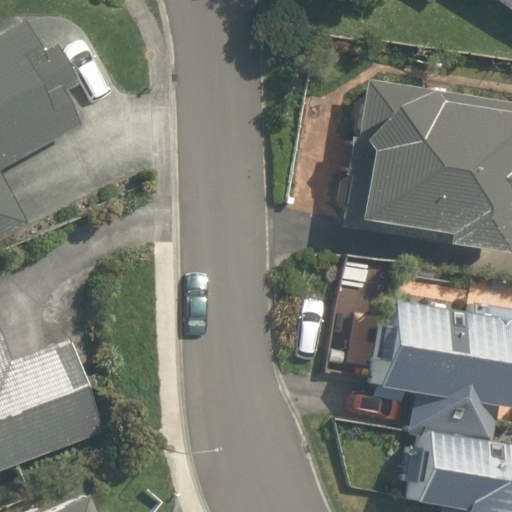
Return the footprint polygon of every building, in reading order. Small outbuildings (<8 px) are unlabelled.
[(511,0),(476,0),(511,27),(511,0)] [(0,238),(14,230),(0,203),(0,173),(73,135),(13,23),(0,30),(0,238)] [(429,254),(494,262),(500,212),(511,213),(511,112),(344,92),(327,229),(431,241),(429,254)] [(511,511),(511,309),(380,296),(366,425),(408,429),(399,511),(511,511)] [(0,466),(94,428),(61,346),(5,369),(0,357),(0,466)] [(39,511),(77,511),(72,498),(39,511)]
